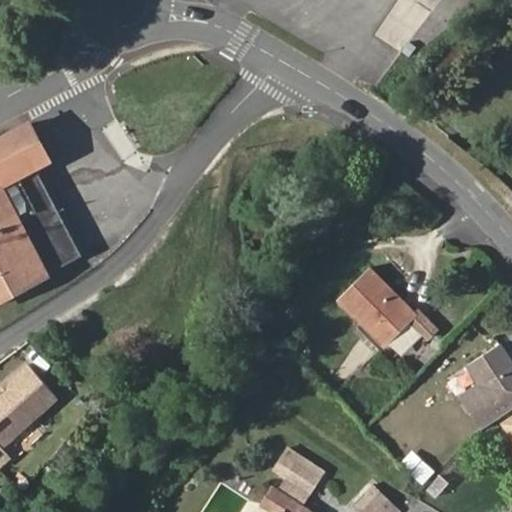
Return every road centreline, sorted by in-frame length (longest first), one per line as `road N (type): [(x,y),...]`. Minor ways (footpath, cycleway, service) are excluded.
road 1 (residential): [(288,62),(212,134),(141,239),(0,346)]
road 2 (tertiary): [(288,62),(408,142),(511,240)]
